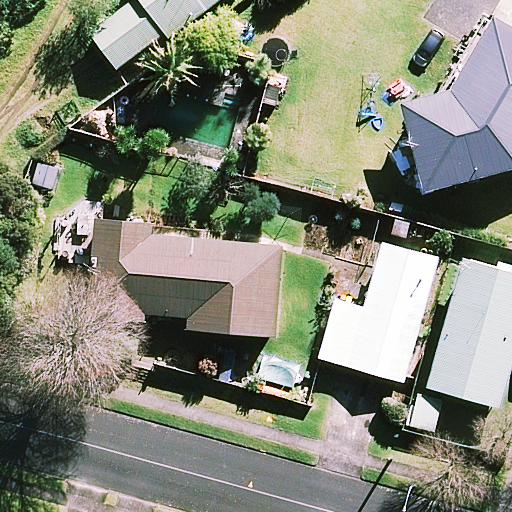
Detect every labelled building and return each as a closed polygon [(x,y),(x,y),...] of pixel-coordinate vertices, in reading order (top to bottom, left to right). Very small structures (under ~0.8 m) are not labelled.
[(212,0),(126,0),(89,30),(118,66),(165,28),(170,34),(212,0)] [(267,5),(239,0),(238,0),(230,47),(259,52),(267,5)] [(511,2),(502,18),(494,12),(450,82),(401,95),(423,183),(511,160),(511,2)] [(319,56),(281,18),(264,35),(301,73),(319,56)] [(151,218),(96,214),(89,305),(186,313),(185,325),(275,331),(282,239),(150,229),(151,218)] [(437,253),(383,238),(364,305),(335,297),(319,355),(403,377),(437,253)] [(511,264),(462,251),(426,382),(499,402),(511,356),(511,264)] [(445,397),(415,389),(404,427),(434,435),(445,397)]
